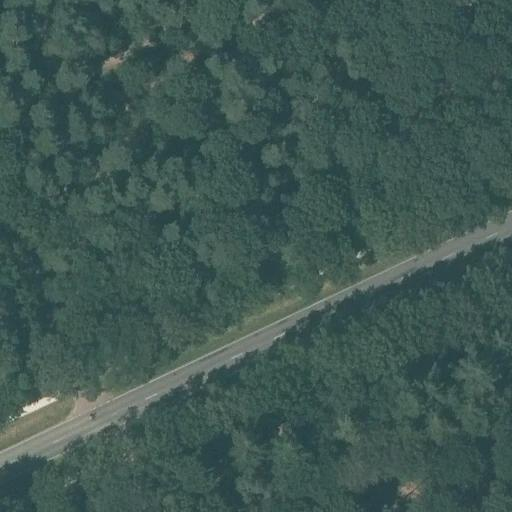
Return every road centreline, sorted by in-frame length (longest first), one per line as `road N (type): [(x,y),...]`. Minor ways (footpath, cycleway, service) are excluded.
road 1 (secondary): [(0,466),(511,224)]
road 2 (track): [(200,0),(186,17),(110,61),(63,65),(27,53)]
road 3 (track): [(79,385),(0,208)]
